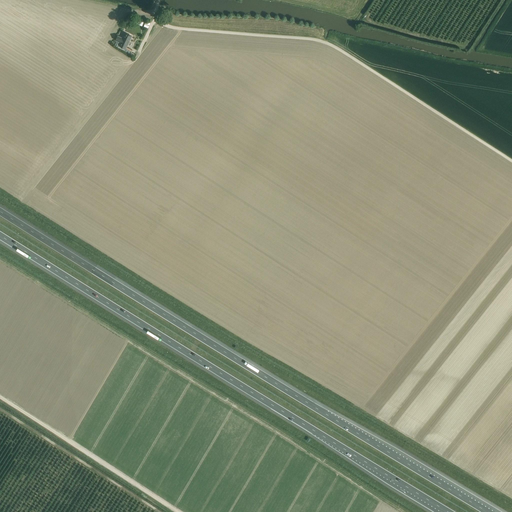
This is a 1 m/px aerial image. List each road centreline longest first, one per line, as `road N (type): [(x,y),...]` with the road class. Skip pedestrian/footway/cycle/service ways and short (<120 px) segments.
road 1 (motorway): [(489,511),(0,210)]
road 2 (motorway): [(0,236),(448,511)]
road 3 (unclassified): [(511,160),(334,46),(171,27),(155,15),(158,0)]
